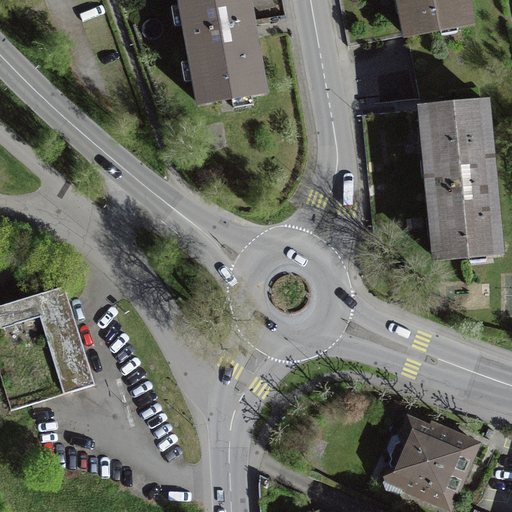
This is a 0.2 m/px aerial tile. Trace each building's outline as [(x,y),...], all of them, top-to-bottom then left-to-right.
[(250,0),(179,0),(201,97),(269,86),(250,0)] [(470,0),(399,0),(408,39),(476,24),(470,0)] [(412,97),(429,253),(501,246),(484,89),(412,97)] [(0,316),(0,364),(19,421),(104,393),(71,293),(0,316)] [(411,409),(383,477),(455,507),(483,439),(411,409)]
